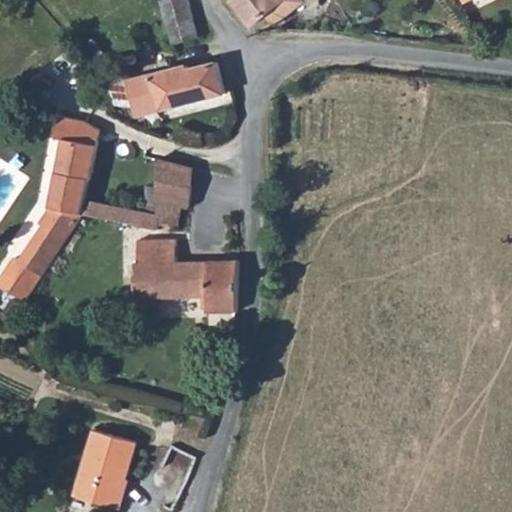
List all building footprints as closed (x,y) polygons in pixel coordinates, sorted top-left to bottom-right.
[(202,0),(169,0),(172,15),(185,13),(191,41),(211,37),(202,0)] [(246,0),(247,5),(265,27),(297,2),(295,0),(246,0)] [(207,70),(199,65),(174,72),(183,108),(240,93),(233,63),(224,65),(207,70)] [(162,74),(140,80),(123,77),(121,90),(132,90),(133,99),(152,102),(157,115),(183,108),(174,72),(162,74)] [(98,117),(70,112),(67,149),(81,151),(76,217),(103,223),(112,208),(104,206),(106,175),(113,176),(120,124),(111,119),(109,130),(96,127),(98,117)] [(214,163),(182,162),(174,211),(172,221),(172,224),(194,227),(198,201),(207,202),(214,163)] [(174,211),(120,200),(118,211),(172,221),(174,211)] [(64,233),(39,265),(35,263),(15,289),(43,307),(84,251),(103,223),(76,217),(62,231),(64,233)] [(180,238),(143,239),(143,253),(145,254),(145,264),(142,264),(143,296),(226,295),(227,308),(254,309),(256,259),(181,261),(180,238)] [(151,441),(111,430),(92,494),(135,504),(151,441)]
